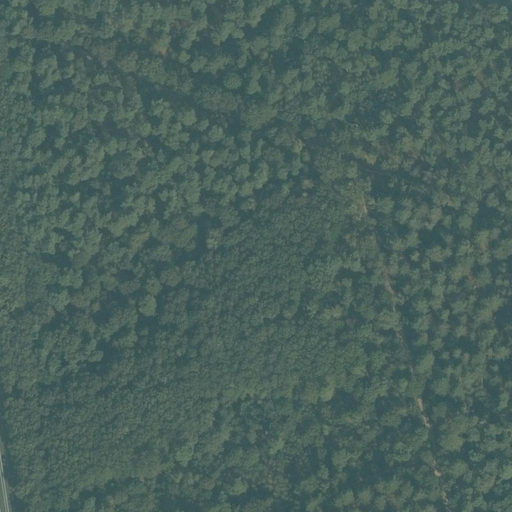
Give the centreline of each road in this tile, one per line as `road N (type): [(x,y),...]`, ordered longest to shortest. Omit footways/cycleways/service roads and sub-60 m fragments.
road 1 (track): [(346,154),(56,36)]
road 2 (track): [(447,511),(368,232)]
road 3 (track): [(511,219),(346,154)]
